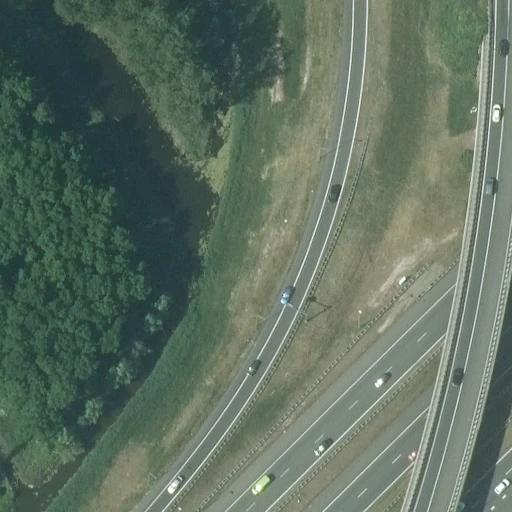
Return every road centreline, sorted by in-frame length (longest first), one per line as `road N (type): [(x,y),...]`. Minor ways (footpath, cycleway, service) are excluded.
road 1 (motorway): [(359,0),(349,141),(307,277),(271,353),(157,511)]
road 2 (motorway): [(428,511),(469,355),(494,202),(504,0)]
road 3 (motorway): [(511,244),(241,511)]
road 4 (motorway): [(511,346),(344,511)]
